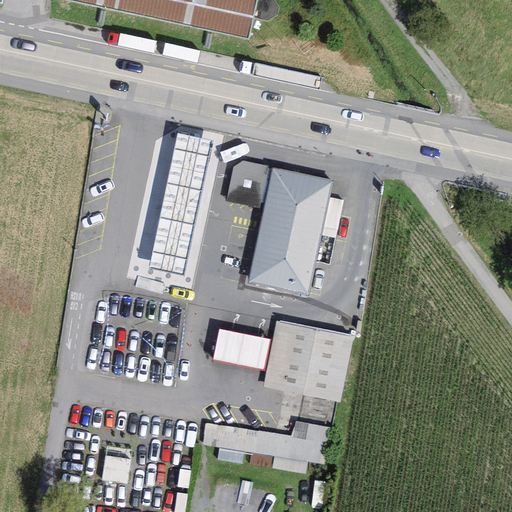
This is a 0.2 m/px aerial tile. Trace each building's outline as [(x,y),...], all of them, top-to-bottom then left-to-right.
[(60,0),(257,41),(265,0),(60,0)] [(213,141),(177,134),(148,268),(183,276),(213,141)] [(264,209),(272,168),(243,162),(232,168),(226,201),(264,209)] [(331,181),(272,168),(264,209),(248,282),(308,296),(331,181)] [(272,339),(266,372),(263,388),(339,403),(352,337),(275,323),(272,339)] [(272,339),(219,329),(212,362),(266,372),(272,339)] [(249,466),(309,472),(310,460),(329,462),(333,425),(297,421),(296,433),(209,424),(207,444),(223,446),(221,459),(250,462),(249,466)] [(109,457),(107,479),(129,482),(132,460),(109,457)]
